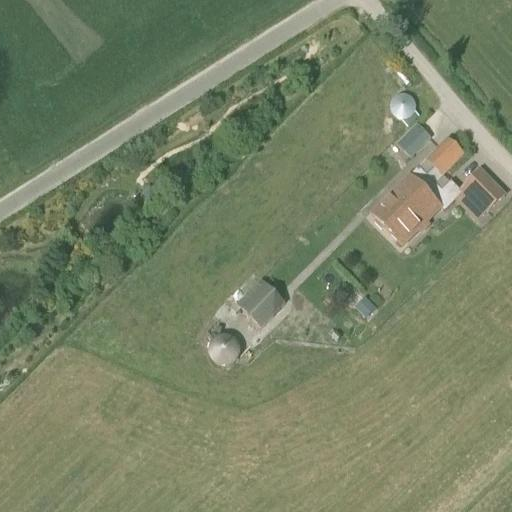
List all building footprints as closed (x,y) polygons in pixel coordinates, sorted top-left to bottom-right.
[(396,121),(400,122),(401,123),(402,123),(403,123),(404,122),(405,122),(406,122),(407,122),(407,121),(408,121),(409,121),(409,120),(410,120),(410,119),(411,119),(411,118),(412,118),(412,117),(413,116),(413,115),(414,114),(414,111),(414,107),(412,103),(409,100),(406,99),(403,98),(399,98),(396,100),(393,102),(391,105),(390,109),(390,113),(391,116),(393,119),(396,121)] [(407,130),(418,118),(414,114),(413,115),(413,116),(412,117),(412,118),(411,118),(411,119),(410,119),(410,120),(409,120),(409,121),(408,121),(407,121),(407,122),(406,122),(405,122),(404,122),(403,123),(402,123),(401,123),(400,122),(407,130)] [(416,127),(395,147),(409,161),(430,141),(416,127)] [(441,178),(463,157),(447,142),(426,163),(441,178)] [(388,235),(411,211),(410,210),(434,186),(418,170),(370,217),(375,222),(372,225),(380,234),(384,231),(388,235)] [(479,172),(462,188),(487,215),(504,199),(479,172)] [(411,211),(388,235),(402,248),(439,211),(444,215),(463,196),(450,184),(441,193),(434,186),(410,210),(411,211)] [(260,333),(285,307),(260,283),(235,308),(260,333)] [(373,309),(365,300),(354,310),(362,319),(373,309)] [(209,353),(209,356),(209,359),(210,362),(211,364),(213,366),(215,368),(218,370),(221,371),(224,371),(227,371),(230,370),(232,369),(235,367),(237,364),(238,362),(239,359),(239,356),(239,353),(238,350),(237,348),(235,345),(233,343),(230,342),(227,341),(224,341),(221,341),(218,342),(216,343),(213,345),(211,347),(210,350),(209,353)]
